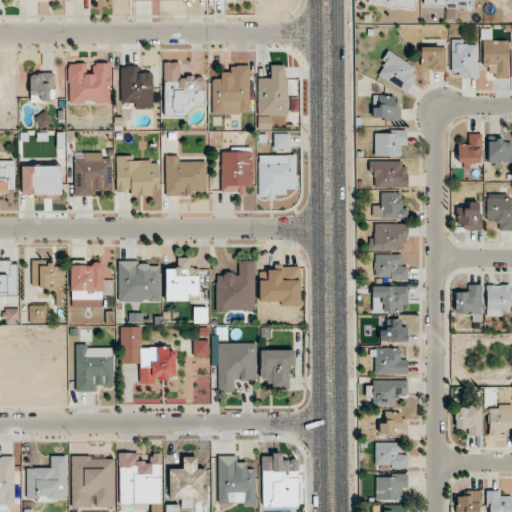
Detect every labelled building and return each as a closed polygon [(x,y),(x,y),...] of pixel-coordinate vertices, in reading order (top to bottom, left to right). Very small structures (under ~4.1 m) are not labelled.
[(414,10),(415,0),(365,0),(366,3),(414,10)] [(424,0),(424,8),(475,9),(474,0),(424,0)] [(477,78),(477,40),(451,40),(451,78),(477,78)] [(509,40),(482,40),(482,67),(492,67),(492,78),(509,78),(509,40)] [(445,71),(445,47),(421,47),(421,71),(445,71)] [(374,76),(407,93),(419,68),(387,52),(374,76)] [(111,105),(111,62),(68,62),(68,105),(111,105)] [(183,75),(183,62),(163,62),(164,116),(194,115),(194,105),(205,105),(205,74),(183,75)] [(211,115),(249,115),(249,65),(230,65),(230,75),(211,75),(211,115)] [(257,115),(287,115),(287,65),(267,65),(267,75),(257,75),(257,115)] [(120,66),(120,108),(153,108),(153,75),(142,75),(142,66),(120,66)] [(55,73),(30,73),(30,103),(55,103),(55,73)] [(372,121),(400,121),(400,96),(372,96),(372,121)] [(406,130),(374,130),(374,156),(406,156),(406,130)] [(274,149),(289,149),(289,133),(274,133),(274,149)] [(481,133),(469,133),(469,144),(457,144),(457,167),(481,167),(481,133)] [(488,165),(511,165),(511,139),(488,139),(488,165)] [(220,192),(252,192),(252,147),(220,147),(220,192)] [(74,196),(112,195),(112,153),(82,153),(82,161),(73,161),(74,196)] [(258,155),(258,198),(285,198),(285,189),(296,189),(296,155),(258,155)] [(115,196),(159,196),(159,165),(148,165),(148,156),(115,156),(115,196)] [(165,196),(207,196),(207,162),(187,162),(187,156),(165,156),(165,196)] [(0,194),(15,194),(15,158),(0,157),(0,194)] [(407,187),(407,161),(369,161),(369,187),(407,187)] [(21,166),(21,195),(61,195),(61,166),(21,166)] [(406,219),(406,193),(382,193),(382,202),(372,202),(372,219),(406,219)] [(511,194),(486,194),(486,221),(496,221),(496,231),(511,231),(511,194)] [(480,230),(480,201),(466,201),(466,211),(457,211),(457,230),(480,230)] [(370,249),(407,249),(407,224),(370,224),(370,249)] [(406,280),(406,255),(375,255),(375,280),(406,280)] [(165,268),(165,301),(188,301),(188,296),(199,296),(199,267),(188,267),(188,258),(176,258),(176,268),(165,268)] [(0,295),(18,296),(18,260),(0,260),(0,295)] [(57,260),(32,260),(32,290),(56,290),(56,306),(65,306),(65,268),(57,268),(57,260)] [(70,260),(70,308),(103,308),(103,260),(70,260)] [(255,260),(235,260),(235,271),(215,271),(215,312),(255,312),(255,260)] [(117,301),(160,301),(160,261),(117,261),(117,301)] [(300,305),(300,264),(268,264),(268,275),(259,275),(259,305),(300,305)] [(482,321),(482,284),(465,284),(465,294),(455,294),(455,312),(465,312),(465,317),(471,317),(471,321),(482,321)] [(486,315),(511,315),(511,284),(486,284),(486,315)] [(407,286),(372,286),(372,311),(407,311),(407,286)] [(46,323),(46,305),(29,305),(29,323),(46,323)] [(19,323),(19,308),(2,308),(2,323),(19,323)] [(208,308),(192,308),(192,323),(208,323),(208,308)] [(407,341),(407,319),(389,319),(389,330),(380,330),(380,341),(407,341)] [(175,348),(141,348),(141,326),(120,326),(120,364),(140,364),(140,382),(175,382),(175,348)] [(208,340),(192,340),(192,357),(208,357),(208,340)] [(236,382),(257,382),(257,343),(217,343),(217,393),(236,393),(236,382)] [(75,392),(96,392),(96,383),(112,383),(112,344),(75,344),(75,392)] [(397,348),(372,348),(372,374),(407,374),(407,356),(397,356),(397,348)] [(271,389),(294,389),(294,350),(260,350),(260,380),(271,380),(271,389)] [(407,397),(407,380),(367,380),(367,397),(374,397),(374,406),(397,406),(397,397),(407,397)] [(511,405),(488,405),(488,435),(511,435),(511,405)] [(463,436),(480,436),(480,406),(455,406),(455,426),(463,426),(463,436)] [(388,421),(380,421),(380,435),(406,435),(406,412),(388,412),(388,421)] [(397,442),(375,442),(375,469),(407,469),(407,450),(397,450),(397,442)] [(139,453),(118,453),(118,504),(161,504),(161,453),(151,453),(151,462),(139,462),(139,453)] [(26,466),(26,499),(67,499),(67,455),(46,455),(46,466),(26,466)] [(71,455),(71,508),(114,508),(114,455),(71,455)] [(218,505),(256,505),(256,465),(237,465),(237,455),(218,455),(218,505)] [(14,456),(0,456),(0,506),(14,506),(14,456)] [(206,499),(206,466),(196,466),(196,456),(180,456),(180,466),(169,466),(169,500),(180,500),(180,507),(193,507),(193,499),(206,499)] [(375,500),(399,500),(399,492),(407,492),(407,473),(375,473),(375,500)] [(456,511),(478,511),(479,491),(457,491),(456,511)] [(511,511),(511,492),(486,492),(486,511),(511,511)]
